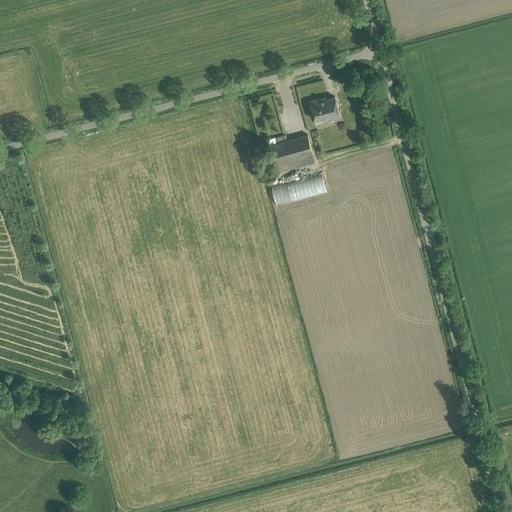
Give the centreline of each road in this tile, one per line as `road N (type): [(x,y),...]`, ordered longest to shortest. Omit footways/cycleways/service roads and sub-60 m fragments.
road 1 (unclassified): [(499,511),(380,51)]
road 2 (unclassified): [(380,51),(0,145)]
